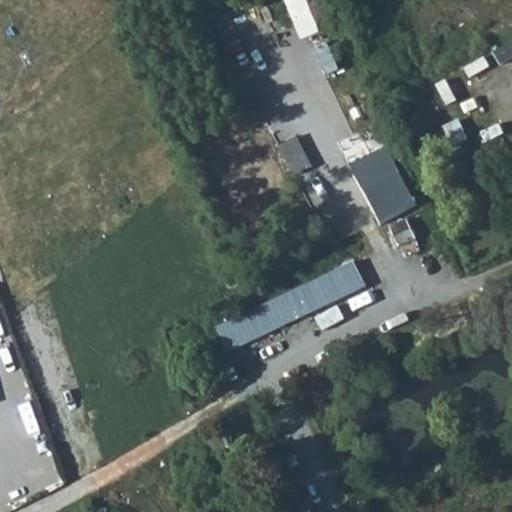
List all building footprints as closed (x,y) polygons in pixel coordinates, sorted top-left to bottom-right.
[(331,77),(345,111),(363,104),(348,69),(331,77)] [(454,143),(469,137),(462,118),(447,123),(454,143)] [(473,174),(487,167),(475,143),(461,150),(473,174)] [(364,186),(398,173),(386,145),(353,159),(364,186)] [(415,216),(391,227),(406,259),(430,248),(415,216)] [(355,264),(220,328),(231,352),(367,287),(355,264)]
